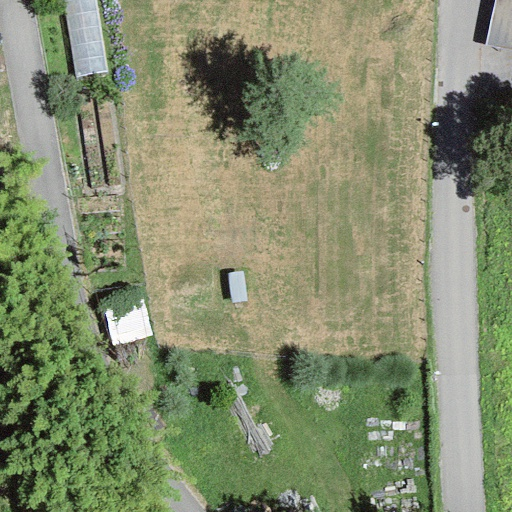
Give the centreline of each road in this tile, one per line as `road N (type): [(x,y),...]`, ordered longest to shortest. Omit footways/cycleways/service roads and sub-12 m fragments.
road 1 (residential): [(189,511),(93,360),(54,249),(11,0)]
road 2 (residential): [(462,511),(443,203),(454,0)]
